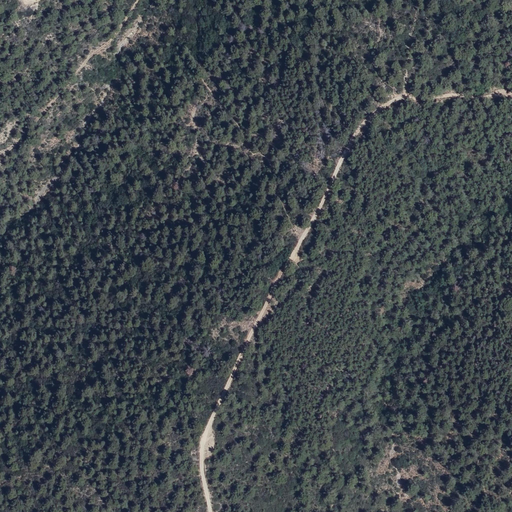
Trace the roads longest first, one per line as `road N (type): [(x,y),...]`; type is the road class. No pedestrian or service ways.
road 1 (track): [(511,92),(404,97),(359,129),(203,436),(211,511)]
road 2 (track): [(137,0),(0,159)]
